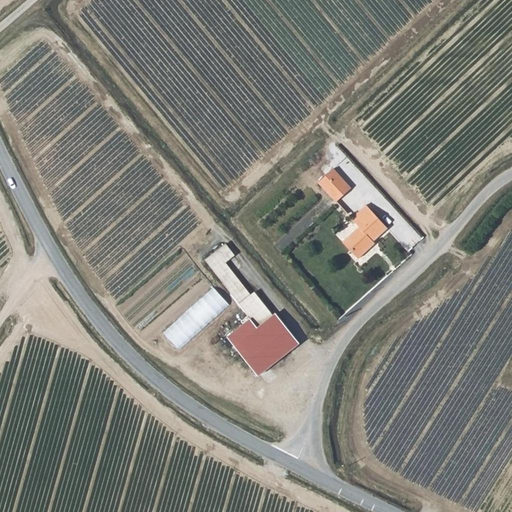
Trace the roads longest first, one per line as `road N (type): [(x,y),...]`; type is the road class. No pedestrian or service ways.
road 1 (tertiary): [(293,465),(174,395),(116,345),(51,254),(0,152)]
road 2 (unclassified): [(293,465),(349,336),(511,174)]
